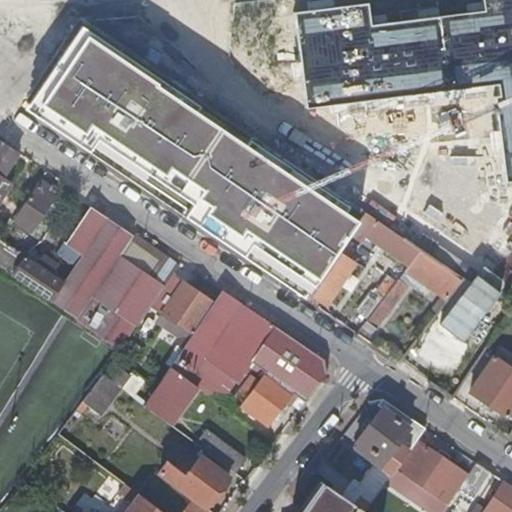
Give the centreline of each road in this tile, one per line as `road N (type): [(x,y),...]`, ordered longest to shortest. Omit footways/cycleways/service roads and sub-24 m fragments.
road 1 (residential): [(365,363),(0,117)]
road 2 (residential): [(252,511),(365,363)]
road 3 (residential): [(365,363),(511,465)]
